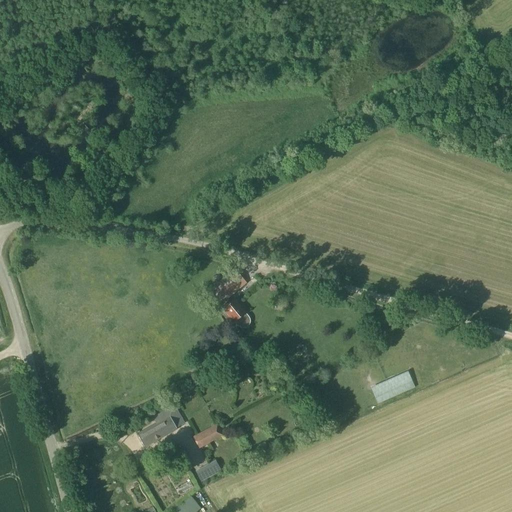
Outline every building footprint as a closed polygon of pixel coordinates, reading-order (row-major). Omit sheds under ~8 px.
[(249,317),(245,312),(234,299),(230,302),(227,298),(246,283),(235,269),(204,294),(214,307),(223,301),(226,305),(222,308),(233,321),(234,321),(239,326),(239,327),(240,327),(241,328),(242,328),(243,328),(245,328),(246,327),(247,326),(248,326),(249,325),(249,324),(250,323),(250,322),(250,321),(250,320),(250,319),(250,318),(249,317)] [(377,402),(415,386),(408,370),(370,387),(377,402)] [(170,416),(167,411),(175,406),(174,406),(154,418),(157,423),(137,434),(144,446),(176,428),(170,416)] [(199,448),(223,435),(216,423),(192,436),(199,448)] [(221,470),(215,460),(195,470),(201,481),(221,470)] [(171,510),(172,511),(194,511),(200,508),(190,495),(171,510)]
